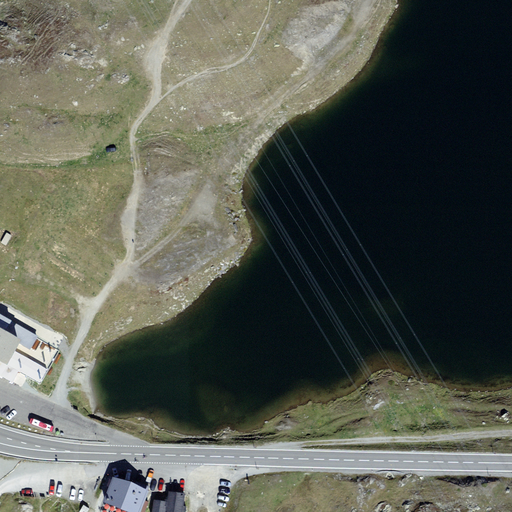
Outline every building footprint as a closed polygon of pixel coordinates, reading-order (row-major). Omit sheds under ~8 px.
[(20,342),(30,349),(39,336),(0,314),(0,326),(22,339),(20,342)] [(0,359),(7,363),(20,342),(22,339),(0,326),(0,359)] [(150,490),(113,477),(103,501),(131,511),(140,511),(145,500),(150,490)] [(182,511),(185,493),(168,490),(167,502),(154,500),(152,511),(182,511)] [(145,511),(150,502),(145,500),(140,511),(145,511)]
